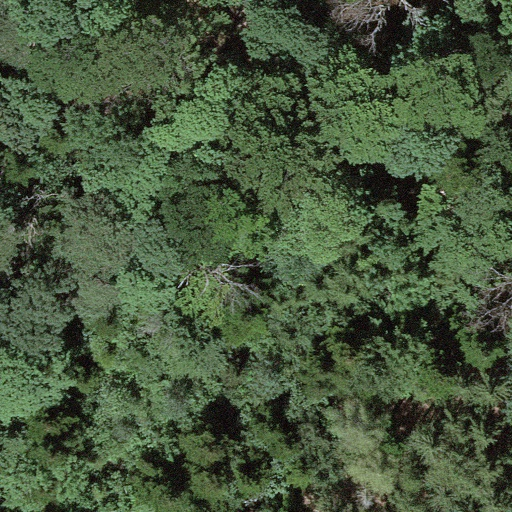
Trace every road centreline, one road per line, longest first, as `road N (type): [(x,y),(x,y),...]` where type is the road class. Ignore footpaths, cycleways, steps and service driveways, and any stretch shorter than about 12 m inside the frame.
road 1 (track): [(245,0),(284,67),(381,115),(511,111)]
road 2 (track): [(381,115),(489,294),(511,358)]
